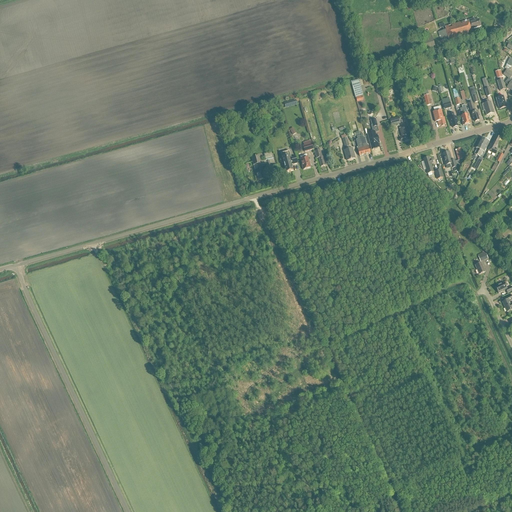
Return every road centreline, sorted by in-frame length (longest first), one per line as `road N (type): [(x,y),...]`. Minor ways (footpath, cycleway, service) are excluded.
road 1 (unclassified): [(15,266),(511,119)]
road 2 (unclassified): [(128,511),(15,266)]
